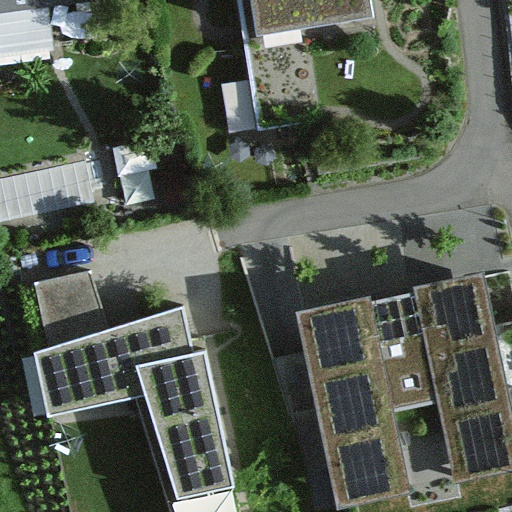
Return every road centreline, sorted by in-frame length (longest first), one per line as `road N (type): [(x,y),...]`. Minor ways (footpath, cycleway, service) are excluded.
road 1 (residential): [(494,159),(474,181),(214,232)]
road 2 (residential): [(494,159),(477,0)]
